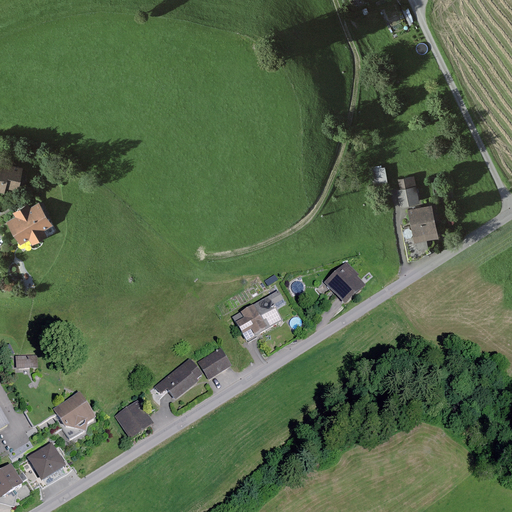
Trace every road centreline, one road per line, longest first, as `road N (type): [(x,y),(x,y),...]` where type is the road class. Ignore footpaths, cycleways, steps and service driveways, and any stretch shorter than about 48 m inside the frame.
road 1 (residential): [(36,511),(511,214)]
road 2 (track): [(335,0),(358,66),(348,131),(321,203),(283,236),(207,255)]
